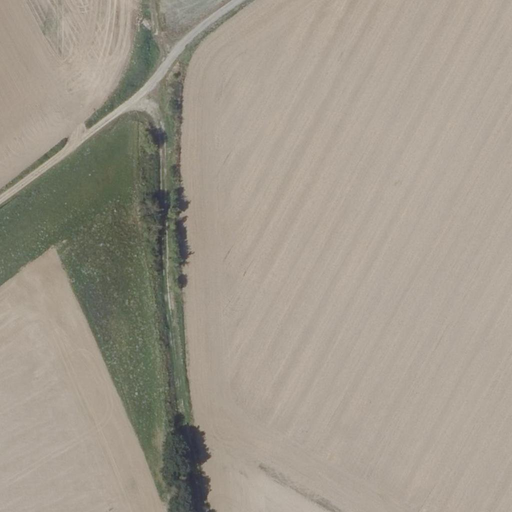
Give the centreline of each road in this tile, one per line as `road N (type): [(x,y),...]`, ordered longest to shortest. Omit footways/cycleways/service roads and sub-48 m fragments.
road 1 (track): [(199,511),(160,127),(145,99)]
road 2 (track): [(0,201),(145,99),(176,49),(242,0)]
